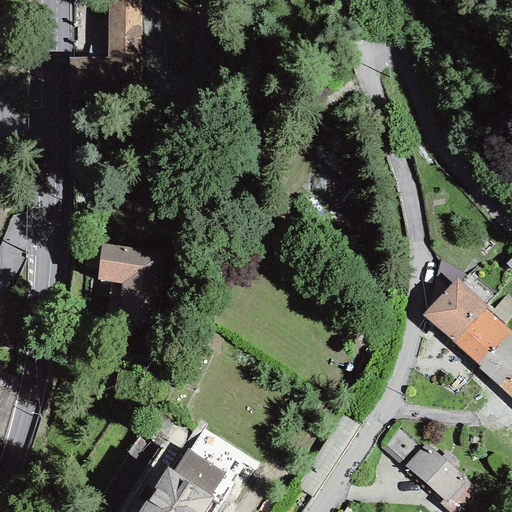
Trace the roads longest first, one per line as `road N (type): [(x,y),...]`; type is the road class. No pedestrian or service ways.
road 1 (unclassified): [(0,494),(18,443),(45,275),(54,0)]
road 2 (residential): [(323,511),(391,408),(407,279),(376,116)]
road 3 (residential): [(376,116),(390,116),(511,220)]
